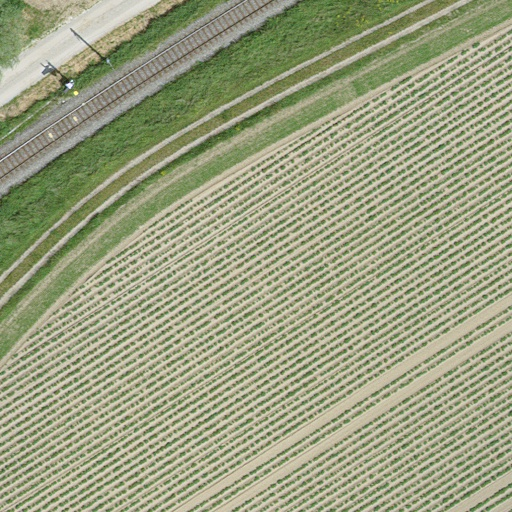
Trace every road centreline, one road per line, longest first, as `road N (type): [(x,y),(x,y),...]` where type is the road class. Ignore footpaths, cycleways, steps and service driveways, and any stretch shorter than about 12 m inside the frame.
road 1 (track): [(466,0),(111,184),(0,309)]
road 2 (track): [(0,93),(144,0)]
